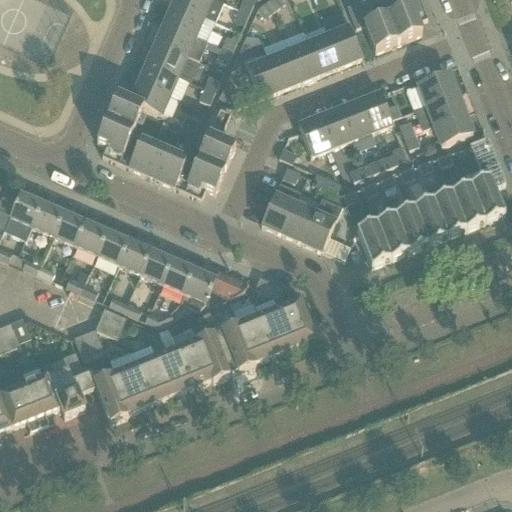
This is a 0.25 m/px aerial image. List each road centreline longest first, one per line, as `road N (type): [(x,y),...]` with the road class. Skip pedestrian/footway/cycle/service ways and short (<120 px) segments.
road 1 (residential): [(0,488),(87,453),(148,452),(353,363)]
road 2 (residential): [(222,236),(282,115),(473,40)]
road 3 (residential): [(353,363),(324,288),(308,273),(222,236)]
road 4 (residential): [(60,164),(138,0)]
road 5 (residential): [(222,236),(60,164)]
road 6 (unclassified): [(353,363),(511,302)]
